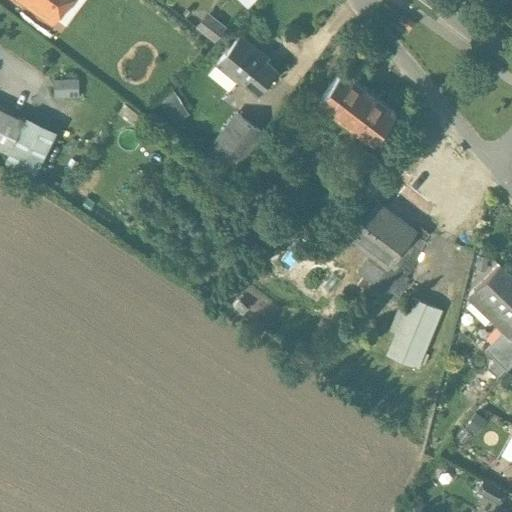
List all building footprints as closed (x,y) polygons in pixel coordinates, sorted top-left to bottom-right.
[(28,0),(54,19),(68,0),(28,0)] [(216,41),(228,26),(209,11),(197,26),(216,41)] [(258,51),(239,35),(208,72),(228,89),(236,80),(237,80),(240,76),(259,92),(277,71),(256,54),(258,51)] [(395,111),(342,70),(320,98),(374,139),(395,111)] [(57,95),(80,94),(80,77),(56,78),(57,95)] [(24,120),(0,108),(0,146),(9,151),(24,120)] [(261,132),(237,113),(215,141),(239,160),(261,132)] [(9,151),(6,159),(35,173),(56,129),(27,115),(9,151)] [(379,162),(363,149),(349,165),(365,179),(379,162)] [(415,231),(375,200),(349,234),(364,245),(367,241),(392,261),(416,231),(415,231)] [(392,261),(367,241),(364,245),(371,251),(356,271),(395,302),(398,298),(402,301),(408,294),(404,290),(409,284),(405,281),(425,241),(420,238),(422,236),(425,238),(429,232),(420,225),(415,231),(416,231),(392,261)] [(285,226),(227,305),(290,352),(349,274),(285,226)] [(511,275),(500,264),(474,292),(498,316),(511,328),(511,275)] [(498,316),(474,292),(468,297),(467,302),(488,323),(493,321),(498,316)] [(436,320),(406,308),(388,353),(417,365),(436,320)] [(511,362),(511,338),(503,330),(485,349),(506,370),(511,362)] [(506,490),(484,478),(477,490),(500,503),(506,490)]
